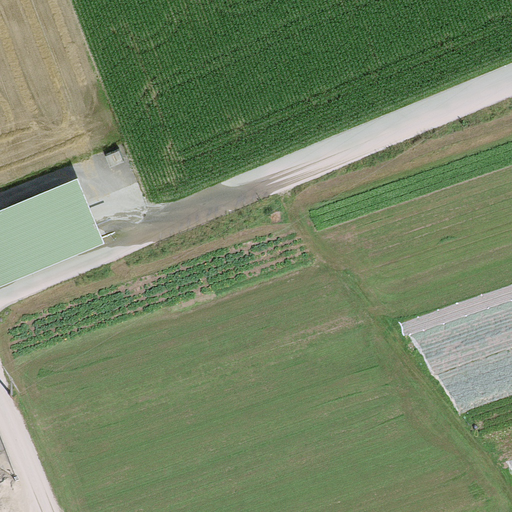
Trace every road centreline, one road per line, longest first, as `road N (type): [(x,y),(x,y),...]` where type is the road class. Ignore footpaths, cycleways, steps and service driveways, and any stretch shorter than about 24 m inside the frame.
road 1 (track): [(0,297),(511,80)]
road 2 (track): [(270,178),(511,494)]
road 3 (track): [(45,511),(0,398)]
